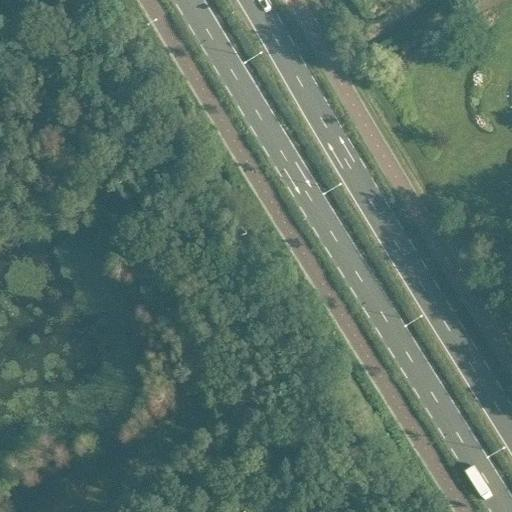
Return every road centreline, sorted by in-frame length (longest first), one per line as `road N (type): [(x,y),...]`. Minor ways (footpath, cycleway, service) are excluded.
road 1 (unclassified): [(149,0),(467,511)]
road 2 (primary): [(187,0),(504,511)]
road 3 (primary): [(511,432),(253,0)]
road 4 (unclassified): [(511,365),(294,0)]
